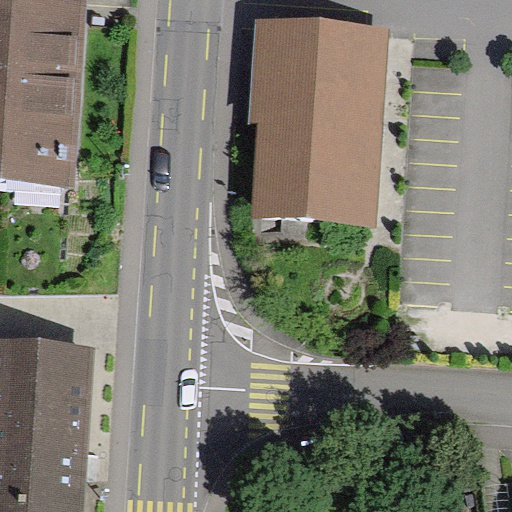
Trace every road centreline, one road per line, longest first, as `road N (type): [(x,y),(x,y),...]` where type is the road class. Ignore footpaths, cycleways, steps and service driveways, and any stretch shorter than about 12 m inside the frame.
road 1 (secondary): [(190,0),(165,378)]
road 2 (residential): [(511,407),(165,378)]
road 3 (secondary): [(165,378),(157,511)]
